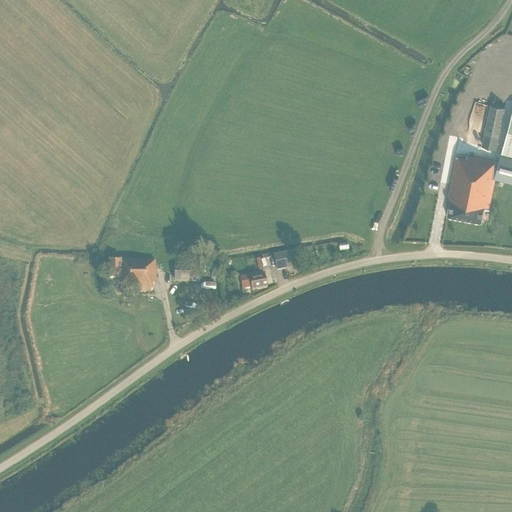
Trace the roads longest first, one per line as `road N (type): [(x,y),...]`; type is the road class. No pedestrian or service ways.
road 1 (unclassified): [(511,261),(406,256),(291,285),(175,346),(0,468)]
road 2 (track): [(376,260),(443,74),(510,0)]
